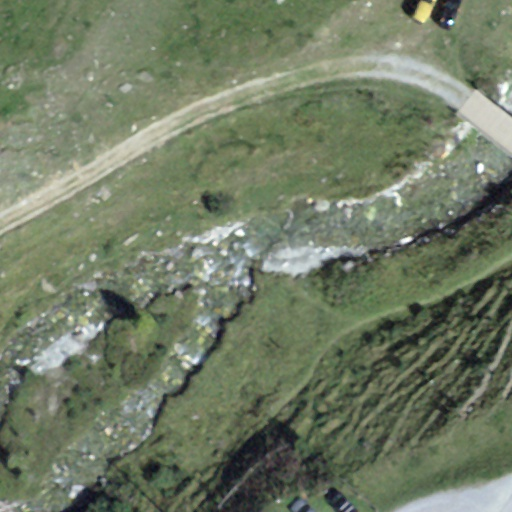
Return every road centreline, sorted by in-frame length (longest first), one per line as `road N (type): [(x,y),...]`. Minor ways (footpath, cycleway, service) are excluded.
road 1 (track): [(0,222),(148,133),(290,78),(407,68)]
road 2 (track): [(407,68),(511,136)]
